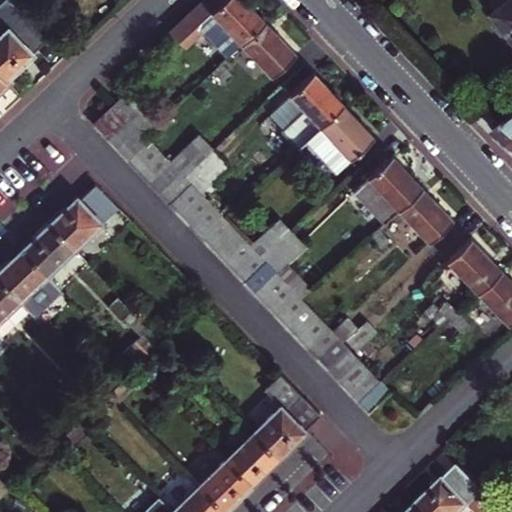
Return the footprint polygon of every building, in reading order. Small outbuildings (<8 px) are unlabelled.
[(51,38),(28,13),(15,0),(7,0),(0,7),(0,70),(4,75),(7,78),(51,38)] [(238,44),(262,22),(240,0),(223,0),(197,26),(186,14),(151,48),(170,69),(203,38),(223,59),(233,49),(238,44)] [(511,4),(501,13),(498,23),(504,32),(511,31),(511,4)] [(269,76),(292,53),(262,22),(238,44),(269,76)] [(217,65),(208,73),(219,83),(227,75),(217,65)] [(0,91),(10,82),(7,78),(4,75),(0,70),(0,91)] [(296,146),(341,104),(312,74),(288,96),(268,116),(281,130),(296,146)] [(115,104),(129,118),(139,129),(144,134),(156,123),(126,93),(115,104)] [(93,124),(107,138),(129,118),(115,104),(93,124)] [(341,104),(296,146),(312,162),(313,160),(326,173),(345,155),(347,157),(370,134),(341,104)] [(511,145),(511,144),(511,117),(495,130),(511,145)] [(107,138),(118,149),(139,129),(129,118),(107,138)] [(118,149),(128,161),(150,140),(144,134),(139,129),(118,149)] [(128,161),(138,172),(160,151),(150,140),(128,161)] [(184,176),(206,155),(194,143),(173,164),(181,173),(184,176)] [(160,151),(138,172),(142,176),(149,183),(171,162),(160,151)] [(216,166),(206,155),(184,176),(187,180),(192,184),(194,187),(216,166)] [(420,186),(391,155),(356,188),(386,219),(397,208),(420,186)] [(149,183),(159,193),(181,173),(173,164),(171,162),(149,183)] [(159,193),(170,205),(192,184),(187,180),(184,176),(181,173),(159,193)] [(50,224),(75,250),(120,208),(97,184),(81,199),(79,196),(69,205),(50,224)] [(192,184),(170,205),(181,216),(202,195),(194,187),(192,184)] [(420,186),(397,208),(426,239),(450,215),(420,186)] [(181,216),(191,227),(213,206),(202,195),(181,216)] [(213,206),(191,227),(201,238),(223,217),(222,216),(213,206)] [(223,217),(201,238),(214,251),(236,230),(223,217)] [(75,250),(50,224),(22,250),(48,277),(75,250)] [(262,258),(285,237),(274,225),(252,247),(256,252),(262,258)] [(376,228),(367,237),(378,248),(386,239),(376,228)] [(236,230),(214,251),(224,261),(246,241),(236,230)] [(302,300),(313,289),(284,260),(296,248),(285,237),(262,258),(266,262),(269,265),(277,273),(287,284),(298,295),(302,300)] [(472,239),(449,261),(479,292),(501,269),(472,239)] [(228,266),(234,272),(256,252),(252,247),(246,241),(224,261),(228,266)] [(0,279),(22,302),(48,277),(22,250),(0,270),(0,279)] [(256,252),(234,272),(244,283),(266,262),(262,258),(256,252)] [(244,283),(255,294),(277,273),(269,265),(266,262),(244,283)] [(511,280),(501,269),(479,292),(509,322),(511,319),(511,280)] [(277,273),(255,294),(265,305),(287,284),(277,273)] [(0,322),(22,302),(0,279),(0,322)] [(287,284),(265,305),(276,315),(298,295),(287,284)] [(276,315),(286,327),(308,306),(302,300),(298,295),(276,315)] [(429,319),(439,329),(456,313),(446,303),(429,319)] [(308,306),(286,327),(296,337),(318,317),(308,306)] [(161,341),(134,311),(125,320),(141,336),(123,353),(135,366),(161,341)] [(342,342),(361,324),(350,312),(332,330),(340,339),(342,342)] [(456,313),(439,329),(450,341),(467,324),(456,313)] [(318,317),(296,337),(308,349),(330,329),(318,317)] [(364,321),(361,324),(342,342),(350,350),(353,353),(370,336),(375,332),(364,321)] [(330,329),(308,349),(311,352),(318,359),(340,339),(332,330),(330,329)] [(318,359),(328,370),(350,350),(342,342),(340,339),(318,359)] [(165,343),(149,358),(157,367),(173,351),(165,343)] [(328,370),(338,381),(360,360),(353,353),(350,350),(328,370)] [(338,381),(348,391),(370,371),(361,361),(360,360),(338,381)] [(124,379),(114,368),(99,383),(109,393),(110,392),(124,379)] [(370,371),(348,391),(359,403),(381,382),(370,371)] [(320,417),(278,372),(263,386),(282,405),(254,432),(279,458),(308,430),(307,429),(320,417)] [(124,379),(110,392),(118,401),(119,402),(133,388),(124,379)] [(370,413),(391,393),(382,383),(381,382),(359,403),(370,413)] [(109,393),(99,383),(85,396),(95,407),(109,393)] [(109,393),(95,407),(103,415),(118,401),(110,392),(109,393)] [(216,447),(252,484),(279,458),(254,432),(243,420),(216,447)] [(189,472),(201,484),(226,510),(246,490),(252,484),(216,447),(189,472)] [(479,511),(491,511),(501,503),(495,497),(462,463),(419,505),(426,511),(473,511),(477,509),(479,511)] [(0,475),(0,496),(1,497),(5,493),(11,487),(0,475)] [(174,510),(175,511),(223,511),(226,510),(201,484),(174,510)] [(175,511),(174,510),(160,496),(143,511),(175,511)]
